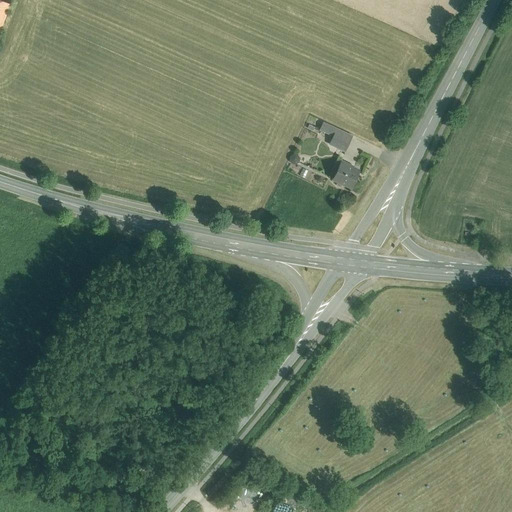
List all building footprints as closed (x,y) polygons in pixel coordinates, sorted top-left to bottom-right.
[(0,0),(0,28),(11,4),(0,0)] [(336,128),(323,122),(319,129),(333,135),(336,128)] [(352,136),(336,128),(333,135),(349,142),(352,136)] [(349,142),(333,135),(329,143),(345,151),(349,142)] [(354,166),(341,160),(332,179),(352,188),(359,171),(353,168),(354,166)]
